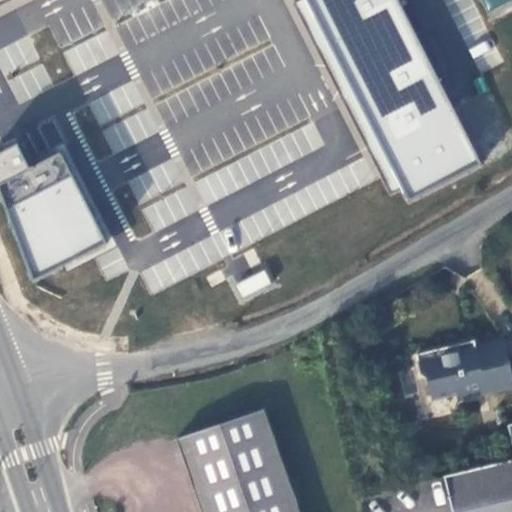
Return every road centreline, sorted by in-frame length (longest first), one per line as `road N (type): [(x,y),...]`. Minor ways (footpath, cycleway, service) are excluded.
road 1 (residential): [(0,383),(198,354),(287,329),(511,197)]
road 2 (secondary): [(64,511),(42,450),(0,383)]
road 3 (secondary): [(0,383),(27,511)]
